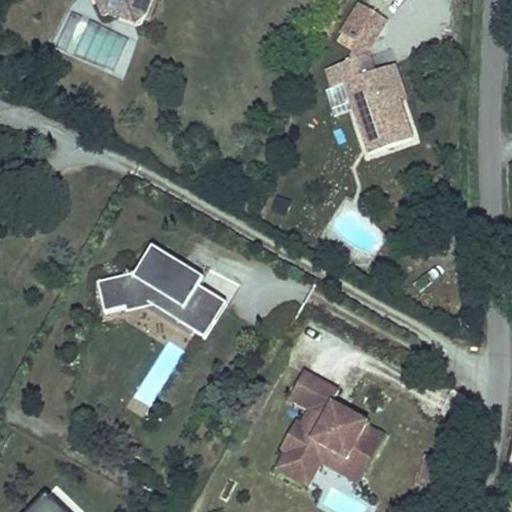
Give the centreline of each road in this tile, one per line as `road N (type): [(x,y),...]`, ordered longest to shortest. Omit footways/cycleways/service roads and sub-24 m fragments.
road 1 (unknown): [(0,102),(503,376)]
road 2 (unclassified): [(480,511),(503,410),(502,0)]
